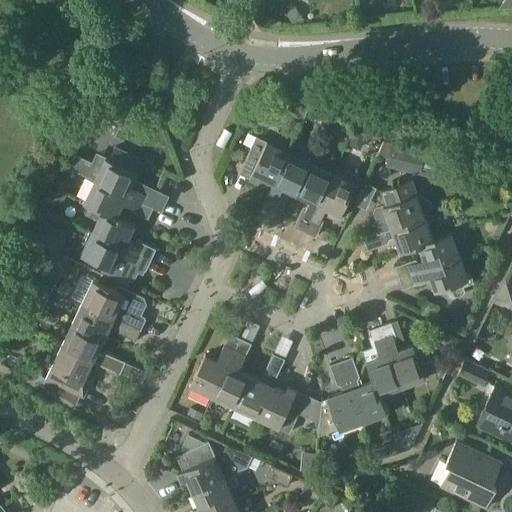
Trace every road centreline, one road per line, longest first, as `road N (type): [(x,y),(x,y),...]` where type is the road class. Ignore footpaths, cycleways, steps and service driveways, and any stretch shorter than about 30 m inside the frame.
road 1 (residential): [(118,476),(228,247),(200,155),(239,53)]
road 2 (tertiary): [(511,42),(281,59),(239,53)]
road 3 (residential): [(0,407),(118,476)]
